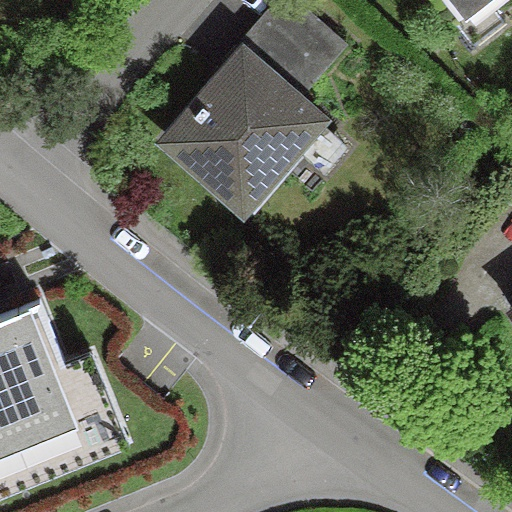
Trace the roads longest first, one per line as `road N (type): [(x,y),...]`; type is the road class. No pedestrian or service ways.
road 1 (residential): [(19,172),(371,448)]
road 2 (residential): [(19,172),(182,0)]
road 3 (residential): [(371,448),(238,511)]
